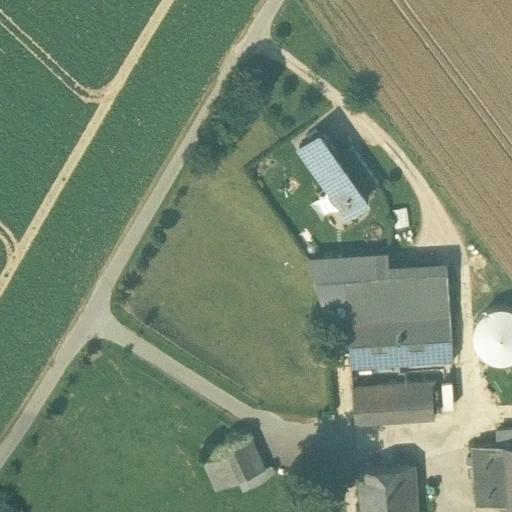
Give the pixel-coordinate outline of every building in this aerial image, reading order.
[(370,195),(367,191),(344,159),(339,153),(322,127),(300,143),(348,210),(370,195)] [(353,143),(339,153),(344,159),(357,149),(353,143)] [(357,149),(344,159),(367,191),(380,181),(357,149)] [(448,258),(345,265),(348,310),(451,304),(448,258)] [(511,304),(502,303),(492,305),(483,311),(477,320),(475,330),(478,341),(484,350),(492,355),(503,357),(511,355),(511,304)] [(451,304),(348,310),(352,365),(454,359),(451,304)] [(433,380),(353,386),(356,421),(436,415),(433,380)] [(511,427),(498,428),(499,442),(511,440),(511,427)] [(248,432),(203,452),(219,487),(264,468),(248,432)] [(511,511),(511,440),(499,442),(474,443),(478,504),(502,502),(502,511),(511,511)] [(418,511),(415,463),(359,467),(362,511),(418,511)]
